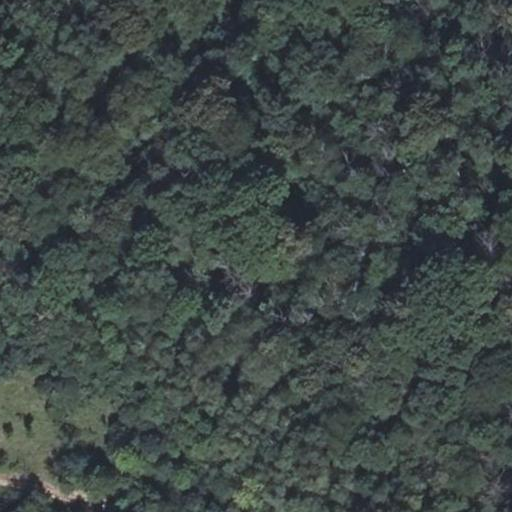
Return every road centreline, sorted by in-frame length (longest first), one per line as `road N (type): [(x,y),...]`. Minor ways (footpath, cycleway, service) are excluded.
road 1 (track): [(511,284),(491,318),(317,511)]
road 2 (track): [(134,511),(0,479)]
